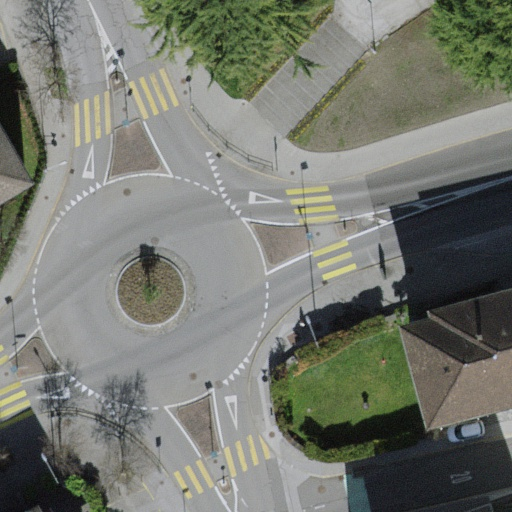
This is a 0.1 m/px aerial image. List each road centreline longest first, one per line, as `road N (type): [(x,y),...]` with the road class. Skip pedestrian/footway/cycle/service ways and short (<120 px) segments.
road 1 (tertiary): [(230,314),(333,261),(511,198)]
road 2 (residential): [(77,0),(83,115),(69,245)]
road 3 (tertiary): [(511,163),(289,204)]
road 4 (residential): [(511,461),(302,511)]
road 5 (residential): [(185,163),(104,0)]
road 6 (residential): [(240,511),(220,336)]
road 7 (residential): [(129,374),(193,479),(225,511)]
road 8 (tertiary): [(191,213),(146,200),(123,204),(102,212),(69,245)]
road 9 (tertiary): [(0,408),(117,371)]
